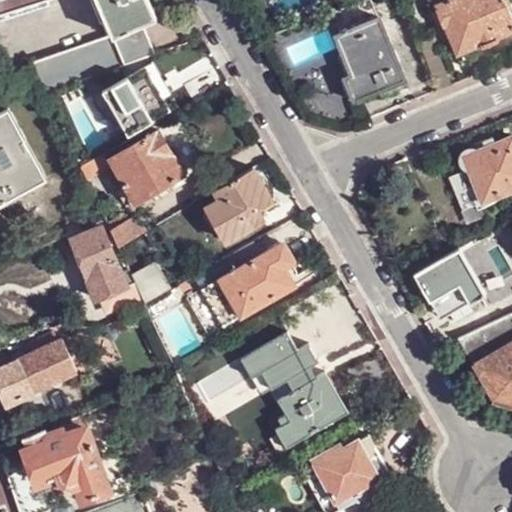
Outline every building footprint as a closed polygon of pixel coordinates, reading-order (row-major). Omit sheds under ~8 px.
[(0,0),(0,8),(27,0),(0,0)] [(92,0),(108,37),(109,38),(113,37),(97,0),(92,0)] [(97,0),(113,37),(114,38),(145,26),(158,19),(150,0),(97,0)] [(456,26),(467,51),(480,46),(483,47),(499,40),(500,37),(511,32),(511,15),(505,0),(453,0),(442,5),(440,2),(438,3),(440,9),(447,25),(448,28),(456,26)] [(354,96),(356,100),(382,90),(383,93),(385,92),(383,87),(398,81),(404,79),(406,84),(407,83),(381,19),(337,37),(353,76),(347,78),(349,82),(349,83),(354,95),(354,96)] [(126,65),(157,54),(145,26),(114,38),(126,65)] [(35,64),(36,67),(48,93),(74,83),(126,65),(114,38),(113,37),(109,38),(108,37),(35,64)] [(155,63),(104,91),(106,94),(125,127),(131,136),(173,111),(160,88),(167,84),(155,63)] [(230,84),(220,67),(192,85),(190,96),(195,105),(230,84)] [(106,94),(100,99),(116,128),(119,128),(125,127),(106,94)] [(49,180),(11,110),(0,115),(0,206),(7,203),(49,180)] [(161,131),(114,159),(130,187),(138,202),(143,199),(187,175),(161,131)] [(477,183),(485,201),(500,195),(511,190),(511,136),(495,144),(489,146),(473,152),(466,156),(477,183)] [(112,170),(105,156),(84,168),(90,182),(112,170)] [(209,207),(229,241),(255,227),(251,220),(261,213),(259,210),(266,205),(274,200),(256,169),(218,191),(222,200),(209,207)] [(486,207),(485,201),(477,183),(459,190),(466,207),(480,201),(483,208),(486,207)] [(269,210),(266,205),(259,210),(261,213),(251,220),(255,227),(266,219),(269,210)] [(121,247),(147,231),(138,215),(125,223),(123,218),(110,226),(121,247)] [(74,241),(76,245),(99,299),(104,297),(129,286),(104,228),(74,241)] [(269,252),(260,238),(197,274),(204,289),(221,279),(269,252)] [(282,244),(269,252),(221,279),(243,317),(297,286),(292,276),(288,268),(294,265),(282,244)] [(435,288),(449,313),(469,302),(470,304),(488,295),(461,248),(415,274),(427,293),(435,288)] [(158,262),(133,276),(137,282),(143,298),(146,304),(173,288),(158,262)] [(221,279),(204,289),(226,327),(243,317),(221,279)] [(129,286),(104,297),(108,306),(117,310),(143,298),(137,282),(129,286)] [(441,318),(449,313),(435,288),(427,293),(441,318)] [(189,297),(211,335),(226,327),(204,289),(189,297)] [(511,315),(460,341),(494,399),(511,404),(511,315)] [(284,324),(247,345),(267,380),(310,355),(301,341),(296,344),(291,335),(284,324)] [(32,343),(36,352),(60,341),(56,333),(32,343)] [(0,367),(0,380),(11,403),(79,372),(64,339),(60,341),(36,352),(9,364),(0,367)] [(0,367),(9,364),(0,346),(0,367)] [(276,428),(287,447),(350,412),(349,409),(348,410),(327,374),(328,373),(327,372),(279,399),(291,420),(276,428)] [(112,424),(106,406),(95,410),(101,428),(112,424)] [(87,427),(83,415),(54,428),(55,432),(64,428),(67,435),(87,427)] [(78,483),(84,499),(110,489),(87,427),(67,435),(64,428),(55,432),(54,428),(27,438),(31,448),(29,450),(41,484),(62,476),(64,481),(74,485),(78,483)] [(371,434),(360,440),(362,443),(371,459),(381,477),(392,472),(378,446),(372,437),(371,434)] [(318,463),(342,508),(355,501),(350,494),(354,492),(361,488),(370,483),(381,477),(371,459),(362,443),(360,440),(318,463)] [(392,472),(381,477),(370,483),(374,490),(379,500),(400,487),(392,472)] [(361,488),(364,496),(374,490),(370,483),(361,488)] [(359,499),(364,496),(361,488),(354,492),(359,499)] [(350,494),(355,501),(359,499),(354,492),(350,494)] [(144,511),(138,496),(95,511),(144,511)]
